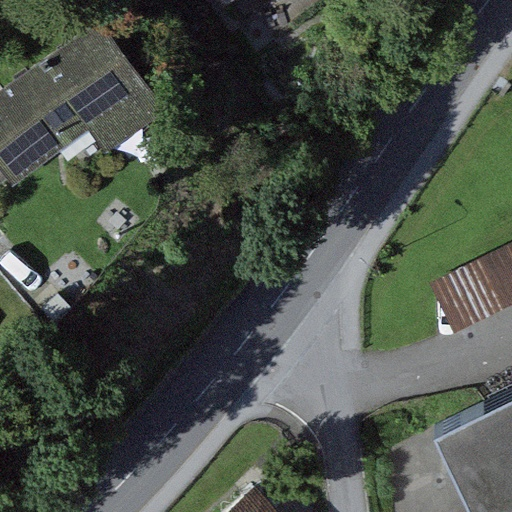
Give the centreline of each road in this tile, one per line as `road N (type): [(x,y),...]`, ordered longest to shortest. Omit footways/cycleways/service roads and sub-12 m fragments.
road 1 (tertiary): [(270,313),(496,0)]
road 2 (tertiary): [(270,313),(96,511)]
road 3 (residential): [(340,511),(324,386),(270,313)]
